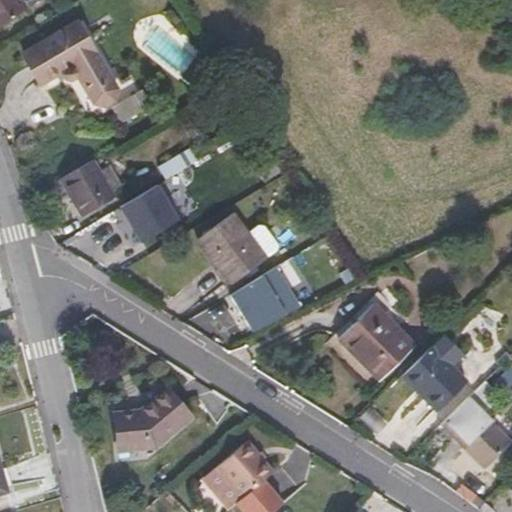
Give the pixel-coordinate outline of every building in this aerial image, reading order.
[(21,0),(0,0),(0,25),(26,8),(21,0)] [(115,79),(81,26),(75,17),(23,51),(42,81),(61,69),(65,75),(70,76),(77,72),(94,99),(105,101),(110,98),(122,116),(150,98),(131,69),(115,79)] [(0,71),(17,61),(7,46),(0,50),(0,71)] [(166,179),(197,161),(189,149),(158,167),(166,179)] [(99,171),(92,160),(60,179),(82,216),(114,197),(112,193),(99,171)] [(109,165),(99,171),(112,193),(122,187),(109,165)] [(136,240),(176,219),(156,181),(116,203),(136,240)] [(230,284),(266,258),(277,249),(277,244),(263,225),(259,225),(247,234),(232,214),(196,240),(230,284)] [(278,266),(228,289),(248,330),(298,307),(278,266)] [(338,339),(379,380),(414,345),(374,303),(338,339)] [(441,336),(431,346),(402,376),(436,411),(466,381),(447,362),(457,352),(441,336)] [(485,381),(447,419),(469,442),(490,463),(511,442),(511,441),(491,420),(484,413),(496,401),(491,396),(495,391),(485,381)] [(113,413),(118,451),(155,447),(191,417),(167,389),(141,410),(113,413)] [(394,418),(373,405),(361,423),(382,436),(394,418)] [(246,441),(204,477),(230,507),(236,502),(244,511),(272,511),(283,503),(263,479),(272,471),(246,441)]
